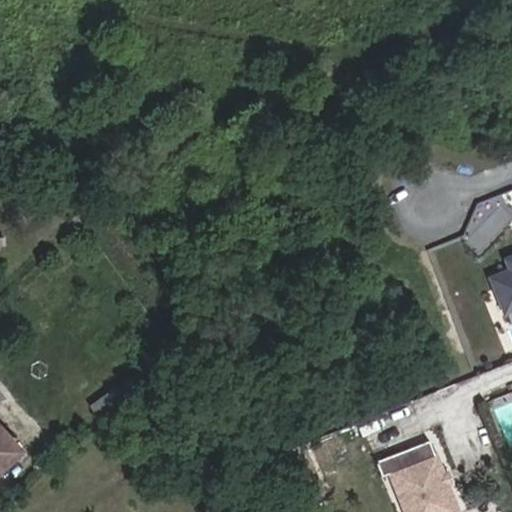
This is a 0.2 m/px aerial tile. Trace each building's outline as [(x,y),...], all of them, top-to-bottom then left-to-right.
[(511,306),(511,261),(510,262),(511,267),(511,268),(493,277),(506,309),(511,306)] [(0,425),(0,470),(23,449),(0,425)] [(443,474),(430,441),(377,462),(382,476),(391,473),(406,511),(457,511),(447,485),(443,474)] [(318,492),(300,446),(272,457),(290,503),(318,492)] [(447,485),(453,484),(449,472),(443,474),(447,485)]
